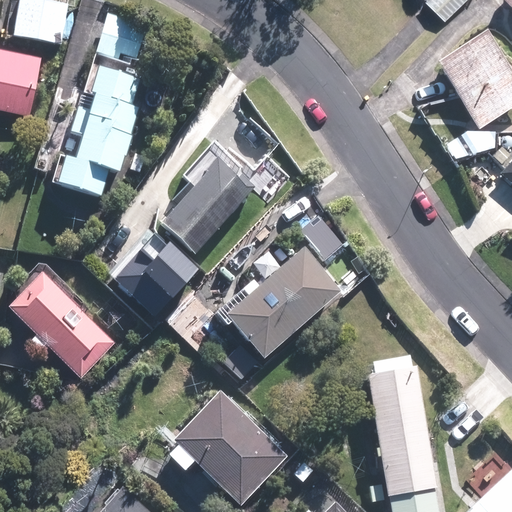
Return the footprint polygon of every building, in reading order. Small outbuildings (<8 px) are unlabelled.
[(73,3),(52,0),(19,0),(13,36),(66,45),(73,3)] [(463,0),(425,0),(424,1),(444,20),(463,0)] [(153,25),(107,13),(96,52),(142,65),(153,25)] [(511,71),(486,30),(436,61),(479,130),(511,108),(511,71)] [(0,109),(31,116),(42,60),(0,51),(0,109)] [(104,197),(113,169),(121,172),(140,107),(132,105),(140,80),(93,66),(58,183),(104,197)] [(511,151),(503,143),(492,155),(504,167),(498,174),(511,187),(511,151)] [(195,254),(253,190),(219,160),(161,224),(195,254)] [(318,215),(298,233),(324,262),(344,244),(318,215)] [(302,246),(259,286),(253,280),(241,290),(247,297),(224,318),(264,362),(343,290),(302,246)] [(7,307),(34,334),(29,340),(40,351),(46,345),(82,380),(117,344),(41,271),(7,307)] [(440,511),(416,364),(410,365),(409,359),(374,364),(375,374),(370,375),(392,511),(440,511)] [(285,456),(218,390),(171,437),(179,444),(160,463),(176,479),(195,461),(237,503),(285,456)] [(319,473),(303,458),(286,475),(302,490),(319,473)] [(511,511),(511,470),(467,511),(511,511)] [(386,506),(382,478),(364,481),(368,509),(386,506)] [(150,511),(122,484),(94,511),(150,511)] [(345,511),(335,501),(324,511),(311,511),(308,508),(304,511),(345,511)]
